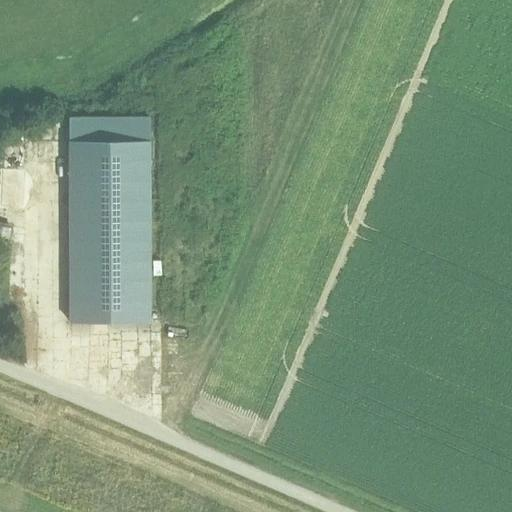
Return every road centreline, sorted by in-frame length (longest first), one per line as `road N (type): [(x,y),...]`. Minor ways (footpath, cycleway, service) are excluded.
road 1 (track): [(169,436),(355,0)]
road 2 (unclassified): [(343,511),(0,363)]
